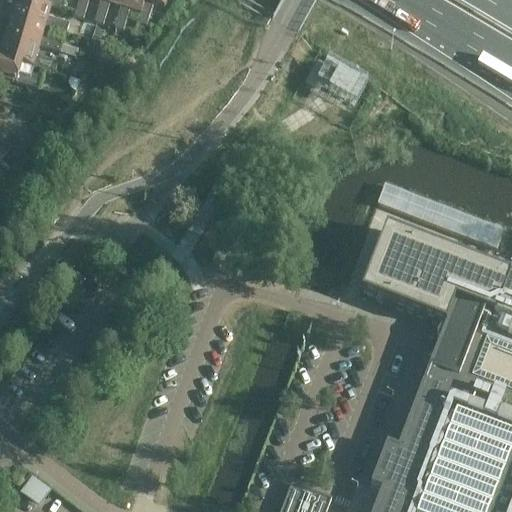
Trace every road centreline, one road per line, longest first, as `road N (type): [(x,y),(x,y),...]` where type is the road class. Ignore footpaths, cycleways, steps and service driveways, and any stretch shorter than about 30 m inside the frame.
road 1 (unclassified): [(141,508),(222,298),(251,290),(312,311)]
road 2 (motorway): [(405,0),(511,70)]
